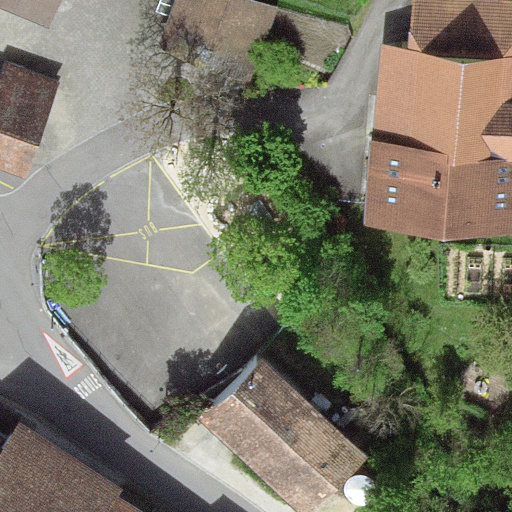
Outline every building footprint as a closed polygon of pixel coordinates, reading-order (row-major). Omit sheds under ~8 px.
[(0,0),(0,8),(47,28),(58,0),(0,0)] [(170,17),(175,0),(160,0),(156,12),(170,17)] [(175,0),(170,17),(158,48),(251,83),(279,7),(261,0),(175,0)] [(511,2),(468,0),(414,0),(412,48),(511,54),(511,2)] [(381,46),(365,225),(511,234),(511,54),(412,48),(381,46)] [(62,82),(5,60),(0,73),(0,168),(26,178),(62,82)] [(266,358),(203,421),(295,511),(311,511),(366,457),(266,358)] [(0,511),(107,511),(119,496),(123,490),(20,420),(3,445),(0,443),(0,511)] [(142,511),(119,496),(107,511),(142,511)]
